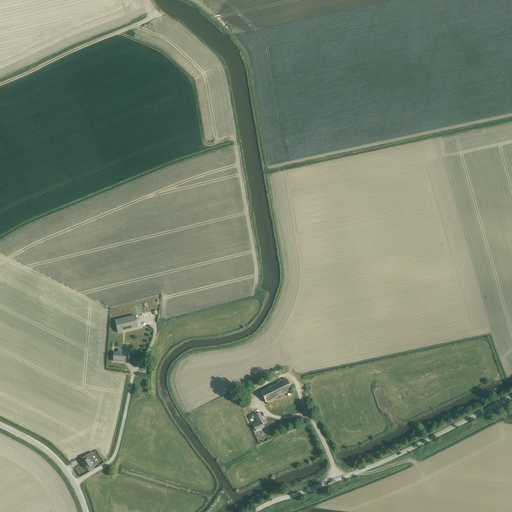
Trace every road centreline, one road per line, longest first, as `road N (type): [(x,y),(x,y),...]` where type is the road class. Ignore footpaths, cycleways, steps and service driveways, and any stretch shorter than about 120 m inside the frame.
road 1 (unclassified): [(338,478),(511,395)]
road 2 (unclassified): [(74,483),(113,457),(133,371)]
